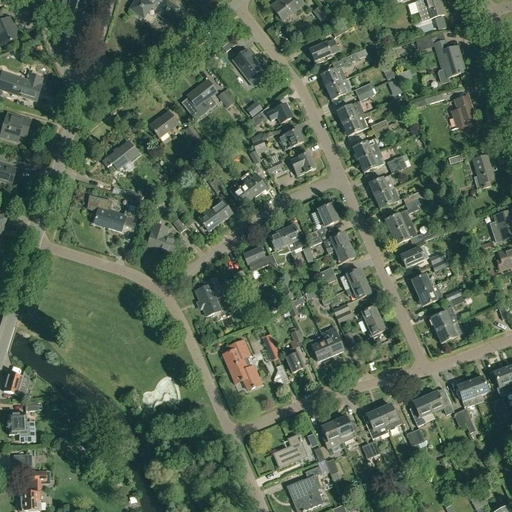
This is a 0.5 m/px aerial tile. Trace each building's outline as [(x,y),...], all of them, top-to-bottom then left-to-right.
[(77,37),(81,24),(87,8),(78,5),(79,3),(75,2),(76,1),(71,0),(63,0),(59,15),(56,23),(59,24),(64,26),(62,32),(77,37)] [(181,10),(166,0),(136,0),(130,10),(145,20),(152,9),(157,13),(156,14),(171,24),(181,10)] [(283,0),(280,3),(278,2),(272,7),(284,22),(305,5),(301,0),(283,0)] [(445,15),(440,0),(422,0),(422,1),(415,3),(419,14),(421,23),(445,15)] [(321,7),(314,12),(322,24),(329,18),(321,7)] [(0,39),(3,45),(20,38),(16,29),(15,30),(10,19),(4,21),(1,12),(0,12),(0,39)] [(349,32),(345,25),(332,32),(336,39),(349,32)] [(310,51),(315,63),(316,65),(325,61),(324,59),(328,57),(329,60),(333,58),(332,56),(339,53),(333,41),(310,51)] [(449,51),(446,41),(434,45),(441,72),(439,73),(438,74),(441,84),(443,85),(449,83),(448,81),(455,79),(454,77),(466,73),(459,48),(449,51)] [(248,50),(234,61),(248,81),(263,70),(248,50)] [(342,61),(345,67),(359,60),(357,54),(342,61)] [(341,68),(320,77),(326,90),(340,83),(346,80),(341,68)] [(31,71),(28,81),(3,73),(0,83),(0,100),(3,91),(37,102),(43,86),(42,85),(44,79),(32,75),(33,72),(31,71)] [(340,83),(326,90),(331,102),(345,96),(352,93),(346,80),(340,83)] [(188,99),(183,102),(195,118),(216,102),(212,97),(217,93),(208,81),(187,97),(188,99)] [(369,85),(354,91),(357,97),(372,91),(372,90),(370,85),(369,85)] [(227,91),(225,93),(218,97),(228,109),(236,103),(227,91)] [(372,91),(357,97),(359,103),(375,97),(372,91)] [(443,95),(425,100),(427,106),(445,101),(443,95)] [(476,118),(469,97),(455,101),(458,111),(452,113),(458,130),(468,126),(467,120),(476,118)] [(246,110),(252,118),(263,110),(256,102),(246,110)] [(351,107),(337,113),(342,126),(357,119),(364,116),(359,103),(350,106),(351,107)] [(287,105),(268,115),(272,122),(278,119),(281,125),(293,118),(287,105)] [(252,121),(257,128),(267,119),(262,112),(252,121)] [(158,123),(157,121),(151,126),(160,139),(179,125),(171,114),(158,123)] [(26,137),(31,122),(8,115),(3,130),(4,130),(4,129),(9,130),(8,133),(7,138),(18,141),(20,135),(26,137)] [(357,119),(342,126),(348,138),(362,132),(368,129),(364,120),(368,118),(366,115),(364,116),(357,119)] [(372,127),(374,133),(389,127),(387,121),(372,127)] [(243,130),(246,135),(254,129),(250,125),(243,130)] [(194,142),(200,138),(192,126),(186,131),(194,142)] [(377,139),(392,132),(389,127),(374,133),(377,139)] [(305,143),(299,130),(286,136),(279,140),(285,152),(305,143)] [(252,146),(256,152),(258,157),(270,150),(269,147),(266,148),(262,140),(252,146)] [(353,150),(359,162),(381,152),(375,140),(353,150)] [(139,155),(130,143),(104,163),(109,170),(111,169),(112,169),(113,168),(115,166),(118,171),(139,155)] [(261,163),(258,157),(256,152),(250,155),(255,166),(261,163)] [(359,162),(364,174),(386,164),(381,152),(359,162)] [(316,170),(309,153),(299,158),(291,161),(298,177),(306,174),(316,170)] [(271,158),(274,165),(281,161),(278,155),(271,158)] [(497,168),(493,155),(473,161),(479,178),(475,179),(478,192),(492,187),(491,183),(496,181),(492,169),(497,168)] [(449,159),(451,166),(463,162),(461,156),(449,159)] [(388,164),(390,170),(405,163),(403,157),(388,164)] [(271,166),(274,172),(285,168),(282,161),(281,161),(274,165),(271,166)] [(409,161),(405,163),(390,170),(393,175),(408,169),(408,168),(412,166),(409,161)] [(17,170),(0,164),(0,181),(12,185),(17,170)] [(430,175),(433,182),(440,179),(437,172),(430,175)] [(256,177),(253,180),(248,173),(240,179),(244,186),(254,199),(266,190),(256,177)] [(395,188),(394,189),(389,177),(369,185),(375,198),(395,189),(395,188)] [(222,191),(226,188),(219,178),(215,181),(222,191)] [(217,195),(222,191),(215,181),(210,185),(217,195)] [(237,185),(229,191),(233,195),(242,208),(254,199),(244,186),(240,189),(237,185)] [(375,198),(380,210),(401,201),(395,189),(375,198)] [(123,190),(121,197),(142,203),(145,197),(123,190)] [(420,193),(419,194),(419,193),(404,200),(406,206),(422,199),(420,193)] [(99,209),(95,224),(121,233),(124,225),(134,230),(141,209),(128,205),(125,216),(110,212),(113,202),(90,196),(88,210),(94,207),(99,209)] [(207,206),(206,206),(207,206),(211,212),(220,225),(232,216),(226,207),(229,205),(223,197),(220,199),(218,197),(207,206)] [(385,222),(391,234),(405,228),(413,225),(409,215),(419,211),(418,207),(424,205),(422,201),(425,199),(424,198),(422,199),(406,206),(408,211),(400,215),(385,222)] [(196,222),(190,215),(190,214),(180,201),(180,202),(178,199),(174,203),(175,205),(175,206),(185,219),(185,218),(191,226),(196,222)] [(332,205),(321,209),(321,210),(318,211),(323,223),(321,224),(323,229),(340,222),(332,205)] [(220,225),(211,212),(207,206),(201,211),(205,216),(199,220),(203,226),(200,229),(205,236),(220,225)] [(511,212),(503,215),(495,217),(502,241),(511,238),(511,212)] [(180,220),(174,224),(181,234),(187,230),(180,220)] [(173,255),(177,241),(166,237),(168,230),(154,225),(148,248),(173,255)] [(391,234),(396,246),(418,237),(413,225),(405,228),(391,234)] [(294,226),(282,231),(294,258),(296,257),(294,252),(302,248),(300,241),(301,241),(294,226)] [(435,231),(421,237),(423,243),(441,236),(438,230),(435,232),(435,231)] [(282,231),(270,237),(268,237),(275,253),(271,254),(272,256),(270,257),(274,265),(276,264),(277,267),(286,263),(285,256),(290,253),(292,258),(294,258),(282,231)] [(307,237),(309,242),(320,237),(318,232),(307,237)] [(329,256),(336,253),(351,246),(345,234),(331,240),(324,243),(329,256)] [(312,248),(323,243),(320,237),(309,242),(312,248)] [(480,247),(482,254),(494,250),(492,244),(480,247)] [(356,258),(351,246),(336,253),(341,265),(356,258)] [(309,263),(315,260),(310,247),(303,250),(309,263)] [(265,258),(261,249),(261,248),(242,256),(247,268),(249,267),(252,274),(263,269),(265,274),(275,269),(270,256),(265,258)] [(425,261),(419,249),(401,257),(407,269),(425,261)] [(511,249),(499,253),(498,254),(500,261),(496,262),(499,272),(511,268),(511,249)] [(444,253),(430,259),(433,266),(446,260),(447,261),(447,260),(444,253)] [(449,266),(447,261),(446,260),(433,266),(435,272),(438,271),(439,275),(445,272),(445,271),(447,270),(446,267),(449,266)] [(320,274),(322,280),(323,280),(335,274),(332,268),(320,274)] [(346,276),(352,289),(367,282),(361,269),(346,276)] [(494,271),(487,273),(490,283),(500,280),(498,273),(495,274),(494,271)] [(241,287),(242,286),(248,284),(243,272),(236,274),(241,287)] [(338,281),(335,274),(323,280),(322,280),(320,280),(323,287),(338,281)] [(412,282),(418,295),(436,287),(435,287),(434,283),(430,284),(426,276),(412,282)] [(498,281),(500,287),(510,283),(509,278),(498,281)] [(222,312),(214,294),(220,292),(214,280),(205,284),(207,287),(196,292),(207,318),(222,312)] [(367,282),(352,289),(346,291),(349,297),(355,295),(357,301),(372,294),(367,282)] [(284,287),(290,301),(294,299),(288,285),(284,287)] [(438,302),(438,301),(441,299),(442,297),(437,286),(435,287),(436,287),(418,295),(423,308),(438,302)] [(323,288),(308,294),(310,300),(315,298),(322,301),(325,307),(331,304),(323,288)] [(446,297),(449,303),(452,301),(462,297),(462,296),(466,295),(464,289),(460,291),(460,290),(446,297)] [(465,303),(462,297),(452,301),(455,307),(465,303)] [(292,301),(286,304),(292,318),(298,316),(295,307),(293,302),(292,301)] [(504,304),(498,305),(503,322),(509,320),(504,304)] [(347,305),(332,311),(335,317),(349,312),(347,305)] [(359,324),(361,328),(381,320),(376,308),(362,313),(365,320),(363,321),(364,322),(359,324)] [(349,312),(335,317),(338,325),(339,324),(352,319),(349,312)] [(431,319),(437,332),(452,325),(447,313),(431,319)] [(386,332),(381,320),(361,328),(363,334),(368,332),(371,340),(379,336),(378,335),(386,332)] [(437,332),(442,345),(458,338),(452,325),(437,332)] [(334,330),(321,335),(322,337),(331,358),(344,352),(337,337),(334,330)] [(293,350),(284,354),(286,360),(292,374),(304,369),(298,355),(296,350),(298,349),(296,344),(303,342),(298,331),(291,335),(294,342),(290,343),(293,350)] [(344,336),(350,350),(357,347),(352,335),(351,333),(344,336)] [(271,335),(263,339),(273,362),(281,358),(271,335)] [(322,337),(309,342),(311,348),(318,363),(331,358),(322,337)] [(251,357),(245,342),(229,348),(231,353),(224,356),(236,384),(243,381),(248,391),(262,385),(254,366),(248,369),(244,360),(251,357)] [(283,387),(291,386),(289,370),(282,371),(283,387)] [(511,387),(506,370),(493,374),(499,389),(497,390),(500,398),(511,393),(511,387)] [(8,380),(4,393),(18,397),(19,394),(25,396),(27,389),(20,387),(23,377),(10,373),(9,375),(7,376),(7,379),(8,380)] [(483,378),(470,383),(475,399),(478,405),(484,403),(482,396),(488,394),(483,378)] [(470,383),(457,388),(462,403),(464,409),(467,408),(467,409),(478,405),(475,399),(470,383)] [(454,413),(451,406),(444,390),(426,398),(432,414),(444,409),(447,416),(454,413)] [(424,418),(432,414),(426,398),(413,404),(414,405),(410,407),(412,410),(411,411),(418,428),(426,424),(424,418)] [(503,399),(497,401),(503,416),(506,424),(506,426),(510,424),(510,423),(511,422),(508,414),(503,399)] [(497,401),(491,404),(497,418),(500,425),(505,423),(506,426),(506,424),(503,416),(497,401)] [(43,404),(39,404),(39,403),(26,404),(26,413),(39,412),(39,411),(42,411),(42,410),(43,410),(43,404)] [(391,406),(379,411),(386,427),(388,431),(403,424),(398,415),(396,416),(391,406)] [(466,410),(460,413),(466,426),(467,429),(470,435),(475,432),(466,410)] [(379,411),(367,416),(363,418),(373,440),(389,433),(388,431),(386,427),(379,411)] [(460,413),(454,416),(459,428),(460,428),(461,431),(467,429),(466,426),(460,413)] [(35,424),(27,424),(27,415),(9,416),(9,437),(19,436),(19,445),(36,444),(35,424)] [(349,416),(334,423),(343,444),(358,437),(349,416)] [(341,444),(343,444),(334,423),(322,428),(327,439),(324,440),(328,450),(332,448),(334,451),(343,448),(341,444)] [(425,443),(420,430),(414,432),(419,446),(425,443)] [(412,448),(419,446),(414,432),(407,435),(412,448)] [(291,447),(273,455),(275,461),(279,470),(307,458),(298,437),(288,441),(291,447)] [(375,442),(369,445),(375,458),(381,455),(375,442)] [(378,468),(374,458),(375,458),(369,445),(362,448),(368,461),(368,460),(372,471),(378,468)] [(315,451),(320,463),(326,460),(321,449),(315,451)] [(326,461),(326,460),(320,463),(319,463),(324,476),(330,473),(331,473),(327,463),(326,461)] [(332,476),(339,473),(333,461),(327,463),(331,473),(330,473),(332,476)] [(310,498),(309,495),(320,490),(315,477),(322,474),(319,467),(305,473),(307,480),(287,488),(297,511),(305,511),(321,506),(317,496),(310,498)] [(43,491),(43,485),(50,485),(50,474),(47,475),(47,472),(26,473),(26,482),(35,482),(35,490),(34,491),(34,494),(21,494),(21,506),(19,506),(19,511),(38,511),(41,511),(41,491),(43,491)] [(488,506),(483,496),(493,492),(490,486),(475,494),(483,509),(488,506)] [(483,509),(475,494),(469,497),(477,511),(483,509)]
